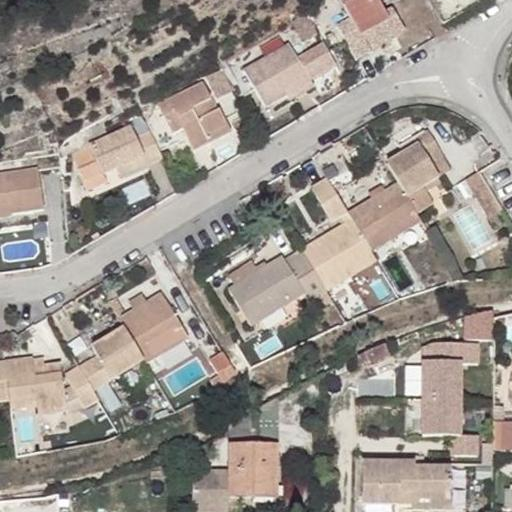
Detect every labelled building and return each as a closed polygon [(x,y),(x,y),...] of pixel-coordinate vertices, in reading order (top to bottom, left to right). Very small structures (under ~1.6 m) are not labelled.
[(387,12),(381,0),(345,0),(355,21),(340,27),(355,61),(370,55),(363,39),(373,35),(370,29),(390,20),(387,12)] [(377,44),(373,35),(363,39),(370,55),(380,50),(377,44)] [(265,109),(310,83),(288,46),(243,72),(265,109)] [(207,79),(162,102),(176,132),(184,127),(190,141),(197,153),(234,135),(221,109),(211,114),(208,108),(204,110),(201,102),(215,95),(207,79)] [(184,127),(176,132),(182,145),(190,141),(184,127)] [(162,158),(149,129),(135,136),(131,128),(91,147),(103,174),(117,168),(144,155),(148,164),(162,158)] [(405,156),(387,166),(397,183),(406,197),(417,214),(433,204),(423,187),(439,178),(431,164),(444,157),(429,133),(416,140),(420,147),(405,156)] [(420,147),(416,140),(401,149),(405,156),(420,147)] [(103,174),(91,147),(73,156),(85,183),(103,174)] [(144,155),(117,168),(121,177),(148,164),(144,155)] [(511,229),(482,172),(445,191),(475,249),(511,229)] [(40,174),(0,178),(0,217),(10,217),(11,218),(45,215),(40,174)] [(103,174),(85,183),(89,192),(107,183),(103,174)] [(347,213),(328,180),(314,189),(333,222),(347,213)] [(421,223),(406,197),(397,183),(347,213),(353,221),(371,252),(399,236),(421,223)] [(353,221),(303,251),(328,292),(351,278),(377,262),(371,252),(353,221)] [(316,298),(328,292),(303,251),(286,261),(283,258),(230,290),(252,327),(264,320),(305,295),(309,302),(316,298)] [(124,330),(144,363),(145,366),(190,339),(162,295),(119,321),(124,330)] [(493,313),(463,315),(465,342),(495,340),(493,313)] [(93,348),(98,358),(112,382),(144,363),(124,330),(93,348)] [(452,366),(423,365),(423,439),(452,440),(451,458),(478,459),(478,439),(460,439),(461,366),(478,367),(479,347),(453,347),(452,366)] [(237,376),(224,355),(210,363),(221,382),(219,400),(237,376)] [(98,358),(93,362),(105,385),(112,382),(98,358)] [(34,369),(44,368),(43,360),(33,361),(34,369)] [(9,402),(10,410),(38,406),(38,415),(67,412),(62,376),(60,366),(44,368),(34,369),(33,361),(5,365),(9,402)] [(93,362),(81,369),(94,392),(105,385),(93,362)] [(0,402),(9,402),(5,365),(0,365),(0,402)] [(423,439),(423,365),(411,365),(411,439),(423,439)] [(85,409),(99,401),(94,392),(81,369),(66,377),(85,409)] [(230,425),(231,447),(255,448),(256,412),(230,425)] [(511,421),(493,421),(493,453),(511,453),(511,421)] [(277,448),(255,448),(231,447),(231,500),(256,500),(256,493),(277,493),(277,448)] [(393,507),(401,506),(401,497),(450,497),(451,470),(416,470),(416,465),(363,464),(363,506),(393,507)] [(401,497),(401,506),(401,508),(412,508),(411,511),(450,511),(450,497),(401,497)] [(21,511),(21,503),(0,503),(0,511),(21,511)]
